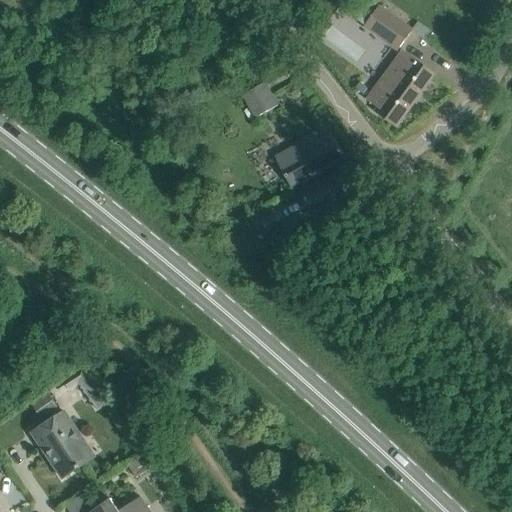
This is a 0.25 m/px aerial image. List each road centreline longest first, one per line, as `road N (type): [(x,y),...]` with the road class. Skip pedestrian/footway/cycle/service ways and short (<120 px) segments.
road 1 (secondary): [(446,511),(359,425),(0,129)]
road 2 (unclassified): [(409,185),(271,0)]
road 3 (unclassified): [(409,185),(511,11)]
road 4 (unclassified): [(511,334),(409,185)]
